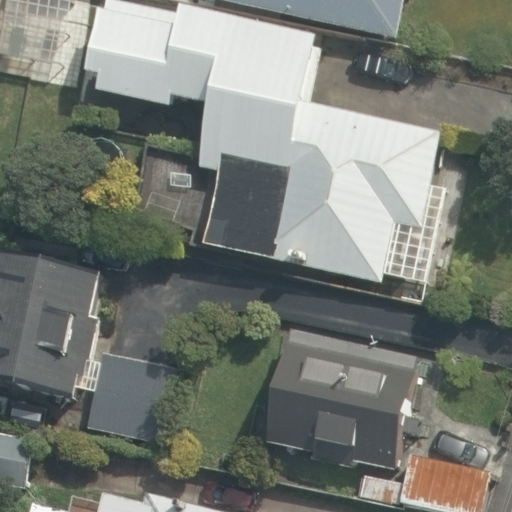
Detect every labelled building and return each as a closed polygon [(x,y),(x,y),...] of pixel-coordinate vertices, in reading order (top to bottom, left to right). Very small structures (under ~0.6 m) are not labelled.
[(205,170),(224,174),(209,246),(386,286),(399,225),(425,230),(447,134),(316,106),(327,51),(323,50),(326,39),(191,8),(188,17),(113,0),(112,0),(110,11),(107,11),(92,73),(109,77),(105,94),(178,111),(180,98),(217,107),(205,170)] [(411,0),(209,0),(210,1),(403,41),(411,0)] [(0,383),(79,402),(82,391),(101,395),(108,364),(96,361),(104,322),(97,320),(107,274),(0,251),(0,383)] [(317,455),(315,462),(361,472),(362,465),(401,473),(409,435),(421,438),(425,416),(413,414),(421,376),(428,378),(432,361),(296,332),(279,411),(270,409),(268,421),(257,419),(253,437),(272,442),(271,445),(317,455)] [(185,370),(110,355),(108,364),(101,395),(93,431),(170,446),(185,370)] [(41,438),(0,433),(0,492),(35,496),(41,438)] [(487,511),(496,475),(415,458),(409,486),(405,506),(434,511),(487,511)] [(405,506),(409,486),(369,477),(364,498),(405,507),(405,506)] [(219,511),(153,496),(150,506),(109,497),(105,511),(86,511),(74,509),(73,511),(65,511),(35,505),(33,511),(219,511)]
